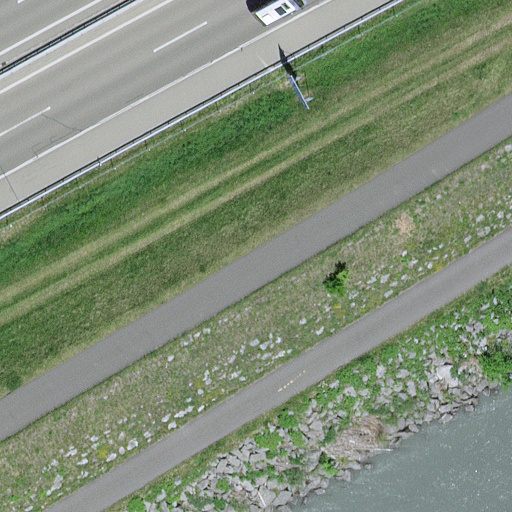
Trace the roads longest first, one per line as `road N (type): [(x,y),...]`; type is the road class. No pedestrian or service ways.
road 1 (track): [(511,115),(0,419)]
road 2 (track): [(76,511),(511,252)]
road 3 (motorway): [(0,142),(262,0)]
